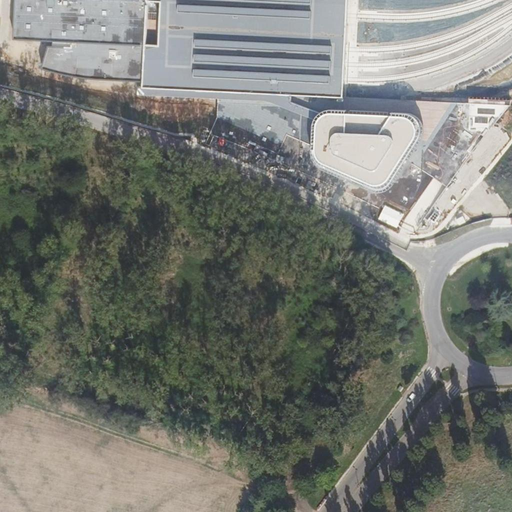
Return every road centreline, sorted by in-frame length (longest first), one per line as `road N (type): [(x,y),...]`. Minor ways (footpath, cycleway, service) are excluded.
road 1 (track): [(297,511),(247,476),(0,382)]
road 2 (unclassified): [(433,287),(432,318),(446,346),(472,367),(511,372)]
